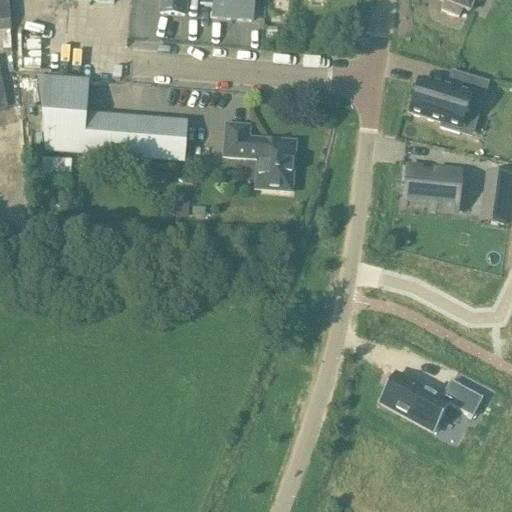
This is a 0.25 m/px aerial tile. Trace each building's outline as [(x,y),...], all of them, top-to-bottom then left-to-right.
[(161,0),(160,15),(184,17),(185,0),(161,0)] [(200,0),(200,6),(213,7),(212,19),(251,23),(253,0),(200,0)] [(284,22),(282,0),(268,0),(270,22),(284,22)] [(437,0),(444,3),(441,12),(458,19),(462,10),(469,13),(473,0),(437,0)] [(0,31),(11,31),(9,1),(0,1),(0,31)] [(459,135),(466,111),(478,115),(487,85),(462,78),(457,93),(419,82),(408,116),(441,126),(440,129),(459,135)] [(45,156),(183,167),(187,125),(85,117),(88,84),(38,80),(45,156)] [(248,130),(226,128),(224,159),(246,161),(246,159),(260,160),(259,173),(257,173),(256,191),(291,194),(293,159),(295,159),(296,145),(277,144),(277,143),(265,142),(265,143),(247,141),(248,130)] [(510,171),(486,167),(481,207),(504,210),(510,171)] [(465,191),(466,175),(402,169),(401,185),(406,185),(404,203),(430,206),(429,211),(456,214),(458,190),(465,191)] [(395,376),(379,406),(433,435),(448,407),(472,420),(482,401),(450,384),(440,401),(395,376)] [(491,396),(484,408),(496,415),(503,402),(491,396)]
